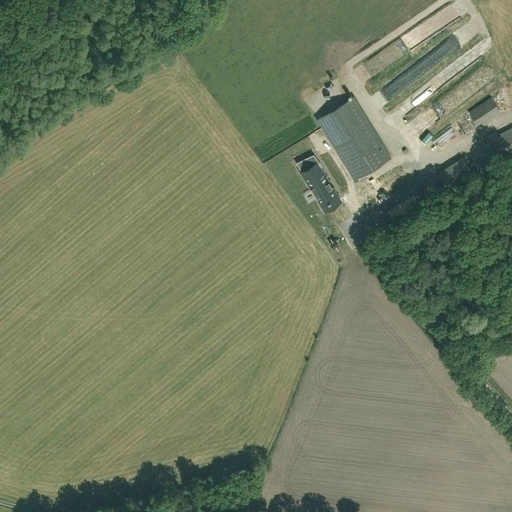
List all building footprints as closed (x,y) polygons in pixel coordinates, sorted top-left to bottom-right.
[(428,119),(432,125),(470,97),(461,85),(418,117),(423,123),(428,119)] [(418,108),(431,91),(425,86),(411,103),(418,108)] [(353,96),(326,113),(318,118),(355,179),(390,157),(353,96)] [(496,98),(471,110),(478,124),(503,112),(496,98)] [(511,127),(498,135),(496,132),(490,135),(501,159),(511,153),(511,127)] [(331,200),(330,199),(337,195),(320,167),(318,163),(320,162),(314,153),(309,156),(304,159),(309,167),(302,171),(301,172),(306,179),(307,179),(322,204),(328,200),(328,201),(331,200)] [(440,173),(446,181),(469,166),(464,158),(440,173)] [(399,169),(364,191),(374,206),(374,207),(409,185),(399,169)] [(397,222),(421,207),(414,195),(389,210),(397,222)]
